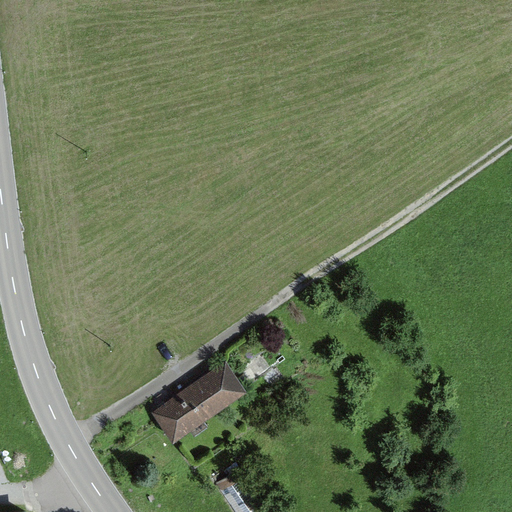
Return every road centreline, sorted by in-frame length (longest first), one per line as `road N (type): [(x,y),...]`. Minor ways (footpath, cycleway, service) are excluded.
road 1 (track): [(511,137),(70,445)]
road 2 (tertiary): [(0,168),(35,372),(113,511)]
